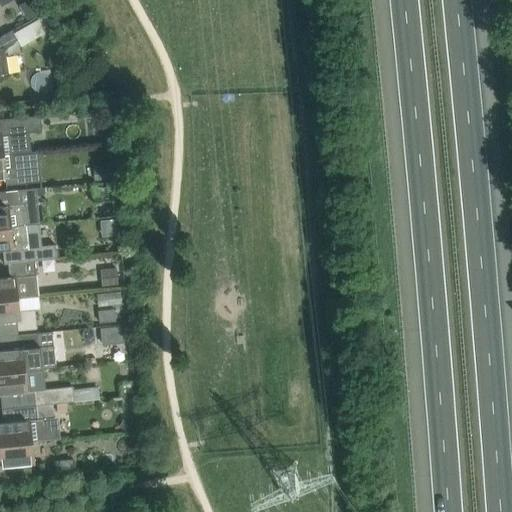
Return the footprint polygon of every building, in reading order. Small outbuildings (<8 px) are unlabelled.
[(46,14),(18,30),(26,44),(52,29),(54,27),(50,20),(46,14)] [(0,79),(9,74),(5,47),(18,40),(12,30),(0,36),(0,79)] [(0,154),(24,153),(32,152),(30,132),(43,131),(41,115),(0,118),(0,154)] [(6,185),(27,182),(24,153),(0,154),(0,176),(5,176),(6,185)] [(111,165),(93,166),(95,181),(112,180),(111,165)] [(0,227),(38,224),(38,225),(40,224),(40,223),(37,194),(37,188),(0,191),(0,227)] [(39,240),(38,225),(38,224),(0,227),(0,249),(14,248),(28,247),(39,246),(39,240)] [(29,261),(35,260),(57,258),(55,244),(39,246),(28,247),(29,261)] [(0,299),(19,298),(39,296),(35,260),(29,261),(8,263),(10,277),(0,277),(0,299)] [(117,268),(100,270),(102,286),(119,284),(117,268)] [(20,310),(19,298),(0,299),(0,321),(17,320),(18,330),(37,328),(35,309),(20,310)] [(115,307),(97,309),(99,323),(116,321),(115,307)] [(122,325),(100,328),(102,345),(124,342),(122,325)] [(0,349),(0,372),(26,369),(24,348),(40,346),(39,332),(18,334),(20,348),(0,349)] [(53,404),(74,402),(73,386),(46,389),(46,383),(42,380),(27,381),(26,369),(0,372),(0,394),(1,394),(2,408),(37,405),(53,403),(53,404)] [(59,416),(38,418),(37,405),(2,408),(4,422),(0,422),(0,444),(33,441),(61,438),(59,416)] [(129,428),(129,427),(133,421),(125,417),(119,427),(127,431),(129,428)] [(0,466),(35,463),(33,441),(0,444),(0,466)] [(72,459),(54,461),(55,474),(73,472),(72,459)]
